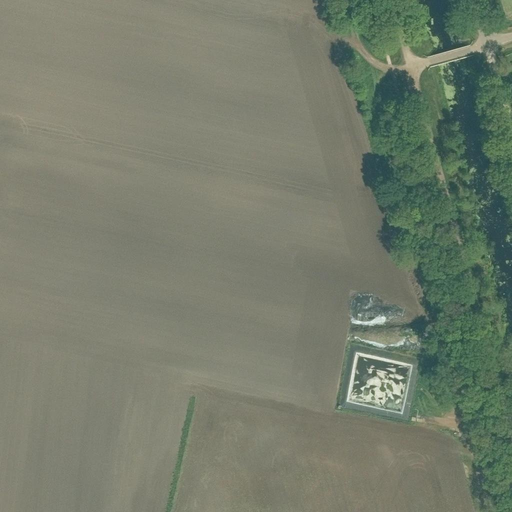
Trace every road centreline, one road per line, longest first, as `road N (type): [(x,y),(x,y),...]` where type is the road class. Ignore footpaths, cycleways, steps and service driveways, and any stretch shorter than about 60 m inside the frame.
road 1 (track): [(391,72),(379,87),(378,113),(491,511)]
road 2 (unclassified): [(410,67),(511,434)]
